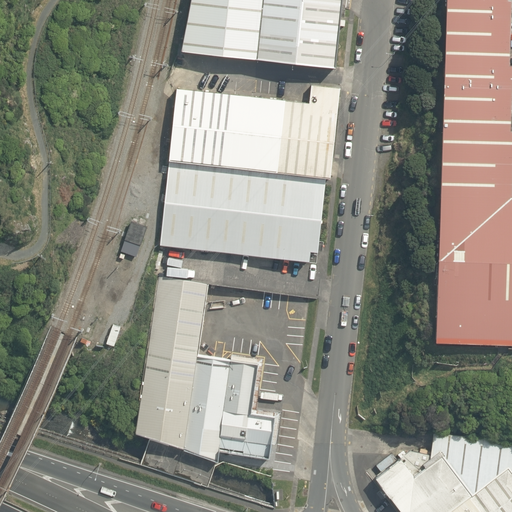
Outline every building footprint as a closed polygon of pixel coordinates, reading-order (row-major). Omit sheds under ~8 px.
[(187,0),(178,50),(332,67),(339,0),(187,0)] [(443,0),(433,341),(511,344),(511,196),(509,196),(511,131),(508,131),(510,66),(507,66),(508,0),(443,0)] [(307,103),(174,88),(166,161),(168,161),(325,178),(326,178),(328,165),(338,88),(309,84),(307,103)] [(325,178),(168,161),(159,244),(217,250),(306,259),(307,249),(316,250),(325,178)] [(148,226),(133,221),(126,240),(141,245),(148,226)] [(141,245),(126,240),(122,251),(137,256),(141,245)] [(207,282),(160,276),(148,355),(143,386),(132,430),(217,460),(219,450),(268,457),(270,442),(274,443),(279,412),(255,408),(262,358),(230,353),(230,358),(201,353),(203,339),(200,339),(200,341),(199,341),(207,282)] [(92,339),(100,341),(106,322),(99,320),(92,339)] [(108,343),(115,346),(122,326),(114,324),(108,343)] [(409,449),(373,476),(399,511),(511,511),(511,440),(506,439),(433,433),(429,454),(409,449)]
